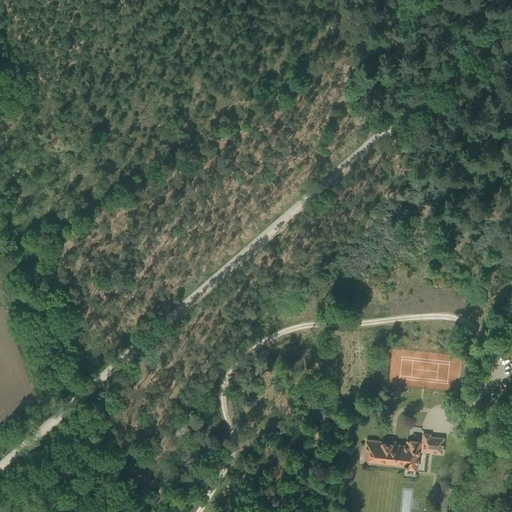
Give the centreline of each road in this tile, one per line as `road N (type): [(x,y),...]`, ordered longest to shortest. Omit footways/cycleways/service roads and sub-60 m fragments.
road 1 (track): [(0,465),(511,21)]
road 2 (track): [(200,511),(240,450),(289,419),(408,434),(433,416)]
road 3 (track): [(378,137),(342,5)]
